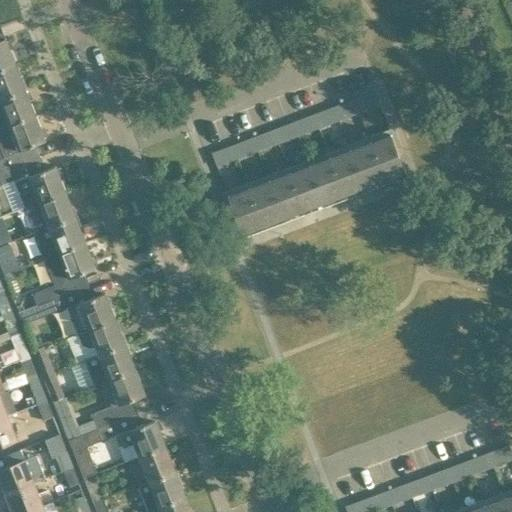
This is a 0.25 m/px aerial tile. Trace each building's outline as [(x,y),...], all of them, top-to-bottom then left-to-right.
[(0,69),(15,64),(6,39),(0,40),(0,69)] [(0,99),(25,89),(15,64),(0,69),(0,99)] [(35,115),(25,89),(0,99),(0,127),(7,124),(8,125),(35,115)] [(366,94),(371,107),(380,103),(375,90),(366,94)] [(357,97),(362,110),(371,107),(366,94),(357,97)] [(354,113),(349,100),(341,104),(346,116),(354,113)] [(341,104),(333,107),(338,119),(346,116),(341,104)] [(333,107),(324,110),(329,123),(338,119),(333,107)] [(324,110),(316,113),(321,126),(329,123),(324,110)] [(45,140),(35,115),(8,125),(7,124),(0,127),(0,139),(7,157),(0,159),(0,172),(38,158),(32,145),(45,140)] [(309,116),(300,119),(305,132),(314,129),(309,116)] [(300,119),(292,122),(297,135),(305,132),(300,119)] [(292,122),(284,126),(289,138),(297,135),(292,122)] [(276,129),(281,141),(289,138),(284,126),(276,129)] [(269,132),(260,135),(265,147),(273,144),(269,132)] [(369,140),(383,178),(404,170),(390,132),(369,140)] [(260,135),(252,138),(257,150),(265,147),(260,135)] [(252,138),(244,141),(249,153),(257,150),(252,138)] [(363,185),(383,178),(369,140),(349,148),(363,185)] [(236,144),(241,156),(249,153),(244,141),(236,144)] [(228,147),(219,151),(224,163),(232,159),(228,147)] [(342,193),(363,185),(349,148),(328,156),(342,193)] [(219,151),(211,154),(216,166),(224,163),(219,151)] [(322,201),(342,193),(328,156),(308,163),(322,201)] [(43,171),(38,158),(0,172),(0,185),(2,185),(16,179),(26,206),(27,207),(65,192),(55,166),(43,171)] [(302,208),(322,201),(308,163),(288,171),(302,208)] [(282,216),(302,208),(288,171),(268,179),(282,216)] [(261,223),(282,216),(268,179),(247,187),(261,223)] [(247,187),(242,189),(226,194),(240,231),(261,223),(247,187)] [(75,217),(65,192),(27,207),(37,232),(75,217)] [(85,242),(75,217),(37,232),(46,257),(85,242)] [(36,293),(34,297),(37,305),(87,285),(82,273),(95,267),(85,242),(46,257),(57,285),(44,290),(36,293)] [(0,260),(9,257),(4,245),(0,246),(0,260)] [(116,318),(105,292),(92,297),(87,285),(37,305),(31,308),(35,318),(66,306),(77,334),(78,333),(116,318)] [(13,311),(4,288),(0,289),(0,309),(2,315),(13,311)] [(21,333),(13,311),(2,315),(11,337),(21,333)] [(126,344),(116,318),(78,333),(83,345),(90,347),(95,345),(98,353),(99,354),(126,344)] [(30,356),(21,333),(11,337),(20,360),(30,356)] [(135,369),(126,344),(99,354),(98,353),(84,358),(94,385),(109,379),(135,369)] [(44,347),(34,350),(44,376),(54,372),(44,347)] [(22,369),(5,376),(11,389),(28,382),(39,378),(30,356),(20,360),(18,360),(22,369)] [(146,395),(135,369),(109,379),(119,406),(94,416),(95,419),(75,427),(78,435),(98,427),(137,412),(132,400),(146,395)] [(58,384),(54,372),(44,376),(48,388),(58,384)] [(48,401),(39,378),(28,382),(37,405),(48,401)] [(17,413),(13,401),(5,405),(0,393),(0,419),(9,416),(17,413)] [(53,414),(48,401),(37,405),(42,418),(53,414)] [(165,445),(155,420),(142,425),(137,412),(98,427),(102,436),(115,431),(120,444),(133,439),(139,455),(165,445)] [(0,445),(18,439),(9,416),(0,419),(0,445)] [(78,435),(68,439),(83,477),(93,473),(94,472),(83,444),(102,436),(98,427),(78,435)] [(175,470),(165,445),(139,455),(129,459),(134,472),(144,468),(149,481),(175,470)] [(504,461),(511,458),(511,455),(508,445),(499,448),(504,461)] [(491,451),(496,465),(504,461),(499,448),(491,451)] [(6,466),(0,468),(0,479),(5,492),(33,481),(45,477),(36,454),(24,459),(21,449),(2,456),(6,466)] [(73,466),(67,451),(57,455),(63,470),(73,466)] [(488,468),(483,454),(475,457),(480,471),(488,468)] [(475,457),(466,460),(472,474),(480,471),(475,457)] [(472,474),(466,460),(458,463),(463,477),(472,474)] [(450,467),(455,480),(463,477),(458,463),(450,467)] [(80,483),(73,466),(63,470),(69,487),(80,483)] [(448,483),(443,469),(434,473),(439,486),(448,483)] [(185,496),(175,470),(149,481),(139,485),(140,487),(138,488),(147,511),(150,510),(185,496)] [(93,473),(83,477),(93,502),(103,498),(93,473)] [(434,473),(426,476),(431,489),(439,486),(434,473)] [(426,476),(418,479),(423,492),(431,489),(426,476)] [(410,482),(415,495),(423,492),(418,479),(410,482)] [(20,511),(42,504),(33,481),(5,492),(12,511),(20,511)] [(407,498),(402,485),(394,488),(399,501),(407,498)] [(394,488),(386,491),(391,504),(399,501),(394,488)] [(386,491),(378,494),(383,508),(391,504),(386,491)] [(511,511),(511,491),(503,495),(509,511),(511,511)] [(369,497),(375,511),(383,508),(378,494),(369,497)] [(74,499),(78,511),(82,511),(90,509),(84,495),(74,499)] [(486,511),(509,511),(503,495),(483,502),(486,511)] [(191,511),(185,496),(159,506),(160,511),(191,511)] [(104,511),(108,510),(103,498),(93,502),(96,511),(104,511)] [(365,511),(361,500),(353,503),(356,511),(365,511)] [(463,510),(463,511),(486,511),(483,502),(463,510)] [(345,507),(346,511),(356,511),(353,503),(345,507)]
